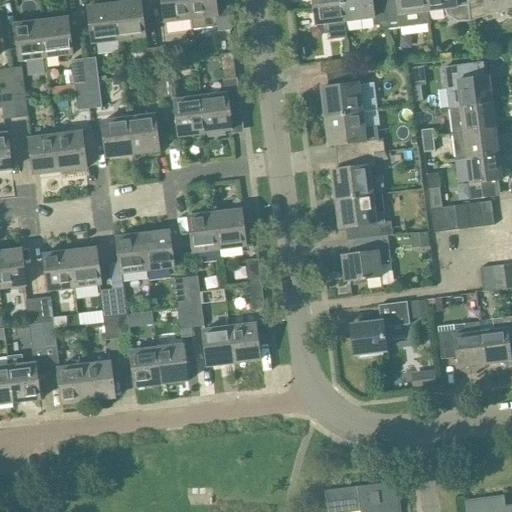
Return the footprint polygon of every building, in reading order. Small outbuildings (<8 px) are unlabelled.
[(188,0),(162,0),(165,24),(191,21),(188,0)] [(215,0),(188,0),(191,21),(192,30),(217,27),(218,32),(232,30),(229,6),(216,8),(215,0)] [(343,0),(312,0),(315,26),(328,25),(330,40),(346,38),(345,23),(346,23),(343,0)] [(343,0),(346,23),(374,20),(374,25),(383,24),(387,23),(384,0),(343,0)] [(384,0),(387,23),(388,30),(430,25),(429,13),(426,0),(384,0)] [(426,0),(429,13),(445,11),(447,16),(458,23),(471,23),(472,22),(468,0),(426,0)] [(511,0),(468,0),(472,22),(490,16),(491,17),(511,10),(511,0)] [(142,1),(116,4),(120,41),(147,38),(142,1)] [(94,44),(120,41),(116,4),(89,8),(94,44)] [(43,21),(47,58),(74,55),(69,18),(43,21)] [(21,61),(47,58),(43,21),(16,25),(21,61)] [(158,49),(160,74),(173,73),(170,48),(158,49)] [(148,75),(160,74),(158,49),(145,51),(148,75)] [(233,55),(220,56),(223,81),(236,79),(233,55)] [(84,60),(87,85),(99,84),(97,59),(84,60)] [(334,75),(351,73),(349,59),(319,62),(321,76),(328,76),(334,75)] [(74,87),(87,85),(84,60),(72,62),(74,87)] [(477,64),(444,68),(449,110),(461,109),(461,108),(494,104),(490,79),(479,80),(477,64)] [(10,70),(13,95),(25,93),(22,68),(10,70)] [(0,89),(1,96),(13,95),(10,70),(0,70),(0,89)] [(329,89),(322,90),(326,119),(364,114),(360,85),(365,85),(363,71),(351,73),(334,75),(336,88),(330,89),(329,89)] [(173,73),(160,74),(163,99),(176,98),(173,73)] [(163,99),(160,74),(148,75),(150,100),(163,99)] [(99,84),(87,85),(89,110),(102,109),(99,84)] [(89,110),(87,85),(74,87),(77,111),(89,110)] [(423,102),(421,87),(411,88),(412,103),(423,102)] [(25,93),(13,95),(16,119),(28,118),(25,93)] [(202,98),(206,134),(232,131),(228,94),(202,98)] [(16,119),(13,95),(1,96),(4,121),(16,119)] [(206,134),(202,98),(176,101),(181,137),(206,134)] [(497,130),(494,104),(461,108),(461,109),(449,110),(453,136),(497,130)] [(364,114),(326,119),(329,149),(336,148),(343,147),(345,159),(374,155),(384,154),(384,153),(383,140),(379,140),(377,127),(365,129),(365,128),(364,114)] [(130,118),(134,155),(161,152),(156,115),(130,118)] [(108,159),(134,155),(130,118),(103,122),(108,159)] [(432,130),(422,131),(423,139),(433,138),(432,130)] [(500,156),(497,130),(453,136),(456,161),(467,159),(467,160),(500,156)] [(57,136),(62,173),(87,170),(83,133),(57,136)] [(9,134),(0,134),(0,172),(13,171),(9,134)] [(35,176),(62,173),(57,136),(30,139),(35,176)] [(435,152),(433,138),(423,139),(424,154),(435,152)] [(339,172),(333,173),(336,202),(383,196),(382,195),(385,195),(383,177),(372,179),(372,178),(371,169),(376,168),(375,162),(374,155),(345,159),(346,171),(339,172)] [(500,156),(467,160),(472,202),(495,199),(493,183),(503,182),(500,156)] [(440,189),(438,174),(427,176),(429,191),(440,189)] [(383,196),(336,202),(340,231),(347,230),(354,229),(355,242),(388,238),(394,238),(392,224),(381,225),(380,214),(385,214),(383,196)] [(481,206),(484,229),(496,227),(493,204),(481,206)] [(472,231),(484,229),(481,206),(468,207),(472,231)] [(460,232),(472,231),(468,207),(457,208),(460,232)] [(447,234),(460,232),(457,208),(444,210),(447,234)] [(447,234),(444,210),(433,211),(436,235),(447,234)] [(242,211),(217,214),(222,251),(247,248),(242,211)] [(222,251),(217,214),(190,217),(195,254),(222,251)] [(144,236),(149,272),(175,269),(170,232),(144,236)] [(121,266),(122,275),(149,272),(144,236),(117,239),(121,266)] [(350,257),(343,257),(346,283),(382,278),(381,267),(392,266),(388,238),(355,242),(357,256),(350,257)] [(72,252),(76,289),(102,286),(97,249),(72,252)] [(0,253),(0,279),(1,291),(27,287),(23,251),(0,253)] [(76,289),(72,252),(45,256),(49,292),(76,289)] [(245,261),(248,287),(261,285),(258,259),(245,261)] [(496,290),(507,288),(504,264),(493,266),(496,290)] [(482,291),(496,290),(493,266),(479,268),(482,291)] [(186,279),(189,304),(201,303),(198,278),(186,279)] [(177,305),(189,304),(186,279),(174,281),(177,305)] [(264,309),(261,285),(248,287),(251,311),(264,309)] [(124,289),(113,291),(116,315),(127,314),(124,289)] [(104,317),(116,315),(113,291),(101,292),(104,317)] [(39,300),(42,324),(54,323),(51,298),(39,300)] [(30,326),(42,324),(39,300),(27,301),(30,326)] [(412,325),(409,302),(380,306),(382,323),(353,327),(356,356),(359,355),(359,361),(380,358),(379,353),(388,352),(385,329),(412,325)] [(201,303),(189,304),(192,329),(204,327),(201,303)] [(192,329),(189,304),(177,305),(180,330),(192,329)] [(127,314),(116,315),(119,340),(131,339),(127,314)] [(119,340),(116,315),(104,317),(107,342),(119,340)] [(494,333),(483,334),(486,366),(511,362),(511,359),(511,350),(511,349),(511,318),(493,321),(494,333)] [(54,323),(42,324),(45,349),(57,347),(54,323)] [(480,323),(438,328),(441,358),(442,359),(446,358),(459,357),(460,369),(486,366),(483,334),(482,335),(480,323)] [(33,350),(45,349),(42,324),(30,326),(33,350)] [(231,328),(236,364),(261,361),(257,324),(231,328)] [(236,364),(231,328),(204,331),(209,367),(236,364)] [(158,348),(163,385),(189,382),(184,345),(158,348)] [(136,389),(163,385),(158,348),(132,352),(136,389)] [(41,401),(37,364),(24,365),(23,356),(8,358),(9,367),(11,367),(15,404),(41,401)] [(85,366),(90,403),(116,400),(111,362),(85,366)] [(90,403),(85,366),(59,369),(63,406),(90,403)] [(11,367),(9,367),(0,368),(0,405),(15,404),(11,367)] [(401,511),(398,482),(325,491),(327,511),(357,511),(362,511),(361,511),(401,511)] [(511,511),(511,505),(502,507),(500,498),(465,502),(466,511),(511,511)]
